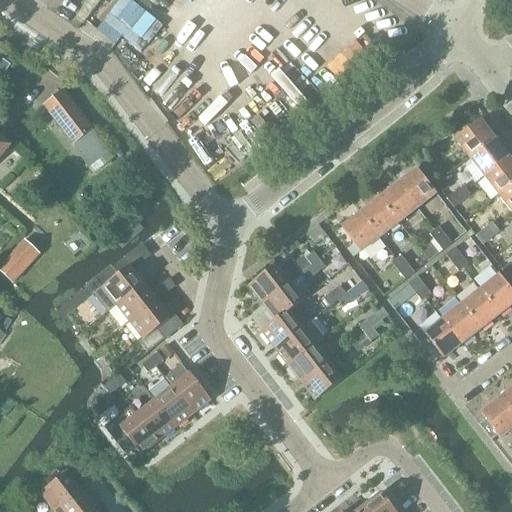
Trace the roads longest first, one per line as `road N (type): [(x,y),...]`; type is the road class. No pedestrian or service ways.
road 1 (residential): [(227,228),(102,70),(2,0)]
road 2 (residential): [(227,228),(438,58),(457,28)]
road 3 (residential): [(333,487),(218,342),(215,319)]
road 4 (residential): [(434,511),(384,448),(333,487)]
